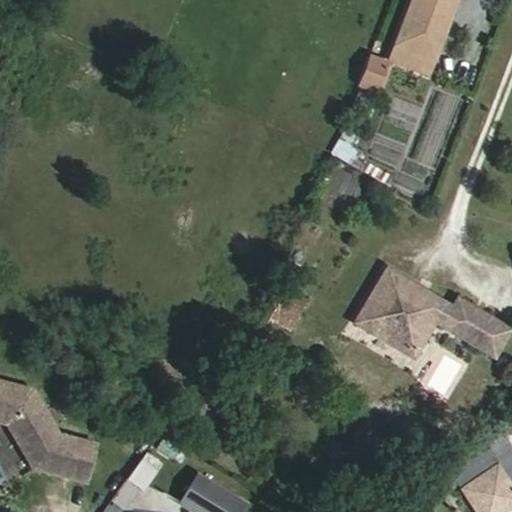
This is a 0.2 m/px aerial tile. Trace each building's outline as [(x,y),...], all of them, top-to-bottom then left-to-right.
[(411,0),(389,59),(427,74),(456,0),(411,0)] [(385,63),(368,57),(359,82),(376,89),(385,63)] [(338,138),(332,154),(355,163),(361,147),(338,138)] [(453,312),(386,273),(354,327),(372,337),(375,331),(414,355),(432,325),(495,360),(510,333),(458,303),(453,312)] [(411,360),(414,355),(375,331),(372,337),(411,360)] [(53,436),(28,391),(0,382),(0,423),(3,424),(27,469),(36,464),(45,467),(50,475),(80,484),(90,446),(53,436)] [(27,469),(50,475),(45,467),(36,464),(27,469)] [(511,486),(498,464),(460,489),(475,511),(508,511),(511,510),(511,486)] [(238,511),(242,506),(194,479),(178,507),(187,511),(238,511)]
